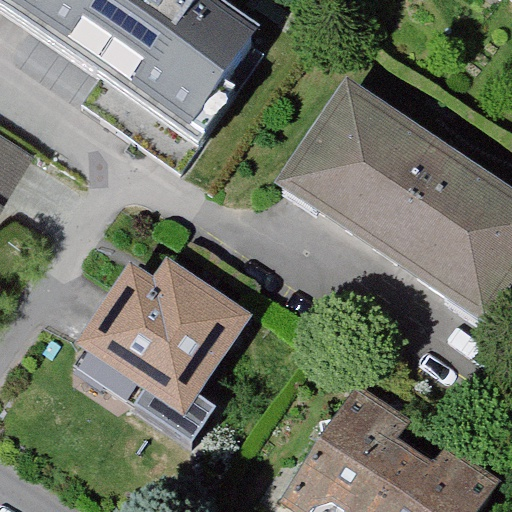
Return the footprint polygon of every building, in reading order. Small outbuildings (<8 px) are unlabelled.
[(0,0),(0,13),(109,86),(88,116),(182,179),(239,95),(226,86),(255,43),(205,10),(197,22),(163,0),(0,0)] [(478,318),(511,271),(511,207),(360,95),(295,182),(478,318)] [(0,135),(0,205),(6,210),(39,162),(0,135)] [(256,314),(136,243),(69,356),(189,427),(256,314)] [(475,511),(489,489),(358,411),(297,511),(475,511)]
